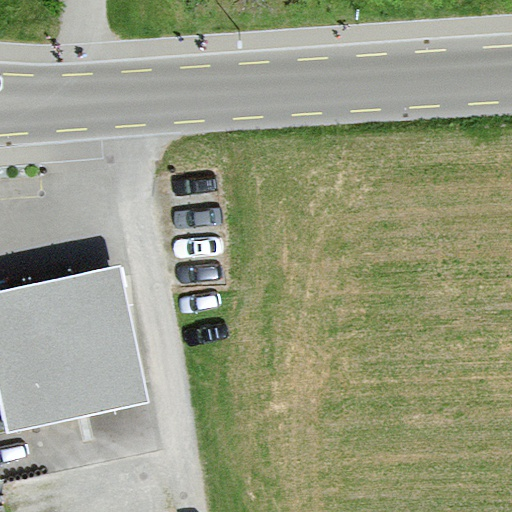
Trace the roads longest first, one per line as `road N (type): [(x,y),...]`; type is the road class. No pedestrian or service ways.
road 1 (tertiary): [(511,71),(0,101)]
road 2 (track): [(195,511),(114,96)]
